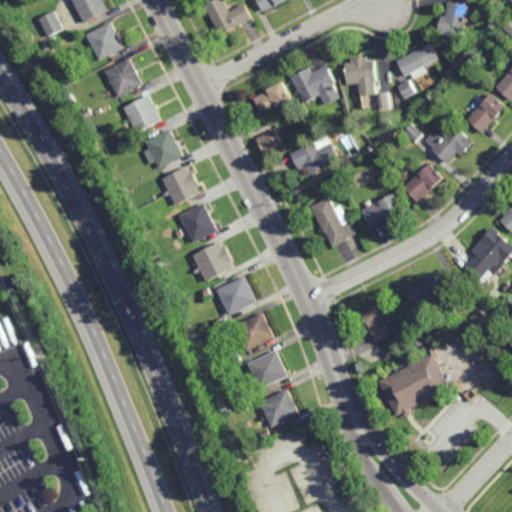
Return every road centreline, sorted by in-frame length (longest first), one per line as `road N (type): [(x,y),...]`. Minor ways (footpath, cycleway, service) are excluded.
road 1 (motorway): [(205,511),(122,303),(0,78)]
road 2 (tertiary): [(154,0),(309,298),(352,417)]
road 3 (motorway): [(0,153),(86,317),(166,511)]
road 4 (residential): [(511,158),(446,227),(309,298)]
road 5 (residential): [(389,9),(338,16),(199,85)]
road 6 (tertiary): [(440,511),(352,417)]
